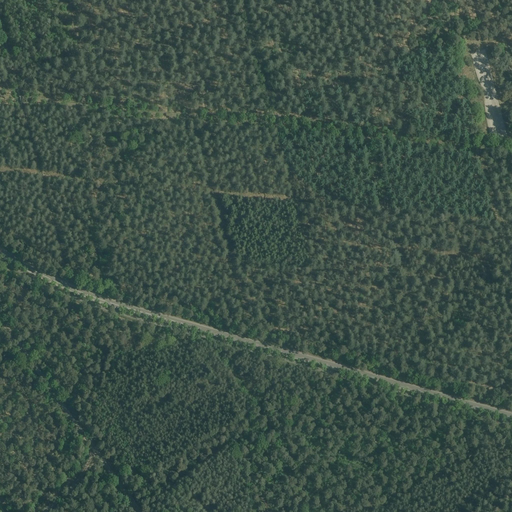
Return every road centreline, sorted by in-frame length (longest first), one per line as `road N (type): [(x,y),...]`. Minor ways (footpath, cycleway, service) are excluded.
road 1 (tertiary): [(511,417),(117,305),(0,251)]
road 2 (unclassified): [(140,511),(0,317)]
